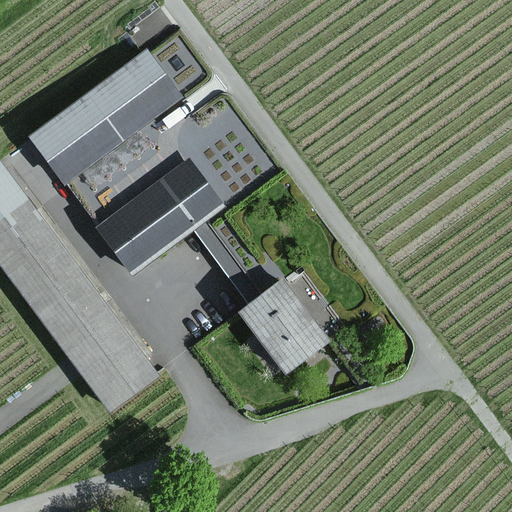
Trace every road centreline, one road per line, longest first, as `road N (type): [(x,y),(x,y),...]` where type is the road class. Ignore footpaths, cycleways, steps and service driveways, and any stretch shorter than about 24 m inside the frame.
road 1 (track): [(171,0),(511,450)]
road 2 (track): [(10,511),(449,371)]
road 3 (track): [(24,166),(241,444)]
